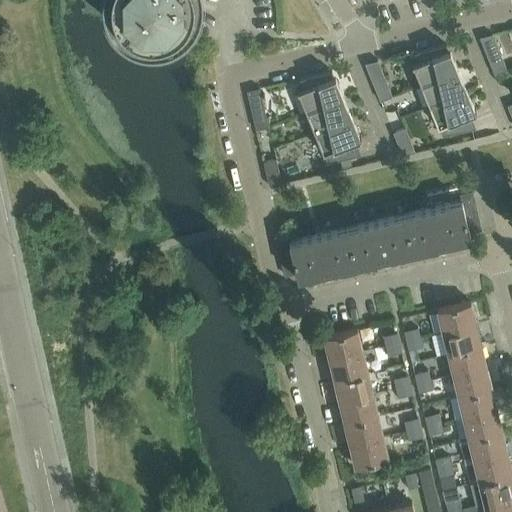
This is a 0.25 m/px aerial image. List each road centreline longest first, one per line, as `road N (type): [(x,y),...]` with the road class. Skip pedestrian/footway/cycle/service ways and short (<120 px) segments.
road 1 (residential): [(285,311),(228,77),(361,45)]
road 2 (tertiary): [(0,276),(53,511)]
road 3 (residential): [(285,311),(503,257)]
road 4 (residential): [(335,511),(285,311)]
road 5 (residential): [(361,45),(511,8)]
